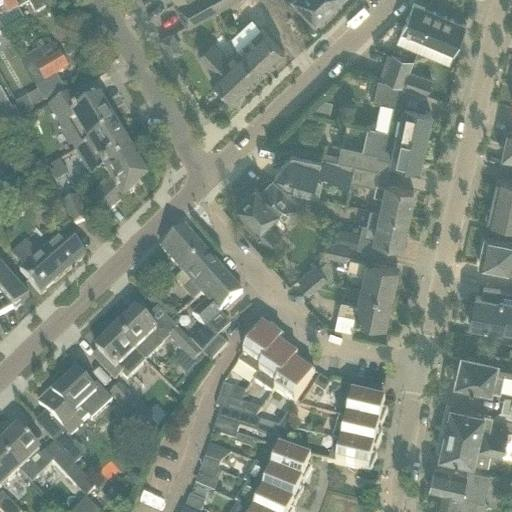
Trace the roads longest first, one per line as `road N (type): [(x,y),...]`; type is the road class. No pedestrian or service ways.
road 1 (residential): [(426,358),(497,0)]
road 2 (residential): [(426,358),(328,342),(304,328),(188,196)]
road 3 (residential): [(0,381),(188,196)]
road 4 (residential): [(206,179),(392,0)]
road 5 (residential): [(206,179),(98,0)]
road 6 (residential): [(397,511),(426,358)]
